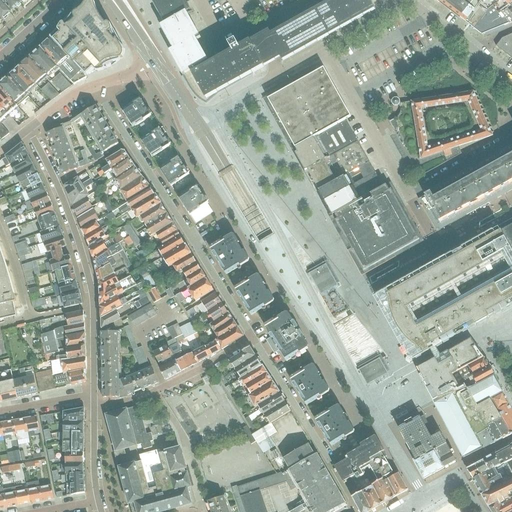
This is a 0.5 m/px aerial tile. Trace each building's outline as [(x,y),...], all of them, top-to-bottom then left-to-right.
[(0,0),(0,2),(9,12),(19,3),(15,0),(0,0)] [(191,70),(207,61),(194,38),(198,36),(185,13),(189,11),(182,0),(155,0),(167,22),(163,24),(176,47),(172,50),(185,73),(191,70)] [(269,37),(280,57),(282,61),(375,9),(375,8),(370,0),(336,0),(321,8),(272,36),(269,37)] [(449,0),(445,6),(459,17),(466,8),(472,0),(449,0)] [(472,0),(466,8),(459,17),(465,21),(481,0),(472,0)] [(481,0),(465,21),(473,28),(486,11),(489,8),(490,7),(494,5),(499,0),(481,0)] [(482,35),(509,23),(501,10),(511,2),(511,0),(499,0),(494,5),(490,7),(489,8),(486,11),(473,28),(482,35)] [(0,20),(9,12),(0,2),(0,20)] [(511,2),(501,10),(509,23),(511,22),(511,2)] [(52,37),(51,37),(87,77),(88,76),(87,75),(124,54),(91,3),(53,37),(52,37)] [(280,57),(269,37),(272,36),(270,32),(259,38),(248,44),(245,38),(241,37),(235,40),(235,39),(229,43),(232,48),(233,48),(235,52),(193,74),(191,70),(185,73),(183,74),(187,80),(186,81),(189,87),(193,92),(197,96),(201,100),(207,103),(218,93),(253,73),(252,72),(271,62),(280,57)] [(511,33),(502,38),(496,46),(511,57),(511,33)] [(51,37),(41,47),(58,66),(74,84),(87,77),(51,37)] [(47,75),(48,75),(58,66),(41,47),(30,57),(47,75)] [(37,84),(47,75),(30,57),(20,66),(37,84)] [(26,94),(37,84),(20,66),(10,76),(26,94)] [(295,147),(346,119),(351,116),(324,67),(268,98),(295,147)] [(52,80),(63,92),(72,85),(61,73),(52,80)] [(0,84),(0,85),(15,103),(26,94),(10,76),(0,84)] [(51,101),(60,94),(49,83),(41,90),(51,101)] [(0,103),(9,114),(18,106),(15,103),(0,85),(0,103)] [(458,93),(459,102),(468,101),(477,97),(474,91),(458,93)] [(442,95),(444,104),(459,102),(458,93),(442,95)] [(428,107),(444,104),(442,95),(427,98),(428,107)] [(475,115),(483,111),(477,97),(468,101),(475,115)] [(133,127),(152,115),(141,98),(122,110),(133,127)] [(421,108),(428,107),(427,98),(411,100),(411,101),(412,109),(421,108)] [(0,121),(0,122),(9,114),(0,103),(0,121)] [(88,124),(102,115),(96,105),(82,114),(85,118),(88,124)] [(415,125),(424,124),(421,108),(412,109),(415,125)] [(483,111),(475,115),(481,129),(489,126),(483,111)] [(93,133),(108,124),(102,115),(88,124),(93,133)] [(307,169),(358,140),(346,119),(295,147),(307,169)] [(0,139),(1,140),(10,133),(0,122),(0,121),(0,139)] [(64,129),(63,127),(62,124),(55,127),(56,130),(48,133),(55,153),(71,147),(64,129)] [(99,142),(114,134),(108,124),(93,133),(99,142)] [(418,141),(427,140),(424,124),(415,125),(418,141)] [(475,141),(493,135),(489,126),(481,129),(472,132),(475,141)] [(153,157),(171,145),(160,128),(142,140),(153,157)] [(458,146),(459,146),(475,141),(472,132),(455,138),(458,146)] [(106,154),(109,152),(108,150),(119,143),(114,134),(99,142),(103,149),(106,154)] [(450,149),(458,146),(455,138),(447,140),(450,149)] [(319,190),(370,161),(358,140),(307,169),(319,190)] [(420,158),(429,155),(431,155),(428,147),(427,140),(418,141),(420,158)] [(428,147),(431,155),(444,151),(441,142),(428,147)] [(10,164),(13,163),(29,155),(22,143),(6,156),(10,164)] [(511,143),(429,189),(431,192),(419,199),(437,231),(511,189),(511,143)] [(458,146),(450,149),(451,154),(445,156),(447,161),(462,153),(459,146),(458,146)] [(78,167),(76,162),(71,147),(55,153),(63,174),(78,168),(78,167)] [(112,169),(129,158),(124,150),(107,160),(109,164),(102,169),(105,173),(108,172),(112,169)] [(15,174),(29,166),(34,164),(29,155),(13,163),(10,164),(15,174)] [(171,186),(190,174),(179,157),(160,169),(171,186)] [(112,169),(118,178),(135,166),(129,158),(112,169)] [(325,200),(376,172),(370,161),(319,190),(325,200)] [(20,183),(35,175),(39,173),(34,164),(29,166),(15,174),(20,183)] [(118,178),(115,180),(113,178),(105,184),(107,186),(112,183),(113,184),(115,182),(119,189),(117,190),(118,192),(120,190),(142,176),(135,166),(118,178)] [(24,191),(25,191),(43,183),(39,173),(35,175),(20,183),(24,191)] [(348,398),(466,332),(378,175),(267,237),(261,241),(348,398)] [(127,202),(151,187),(142,176),(120,190),(127,202)] [(82,184),(78,177),(65,186),(69,195),(83,186),(85,188),(89,186),(86,182),(82,184)] [(26,201),(27,201),(30,199),(47,192),(43,183),(25,191),(24,191),(21,192),(26,201)] [(89,195),(85,188),(83,186),(69,195),(72,205),(86,197),(89,195)] [(190,215),(208,203),(208,202),(198,186),(179,198),(190,215)] [(124,214),(131,209),(155,194),(151,187),(127,202),(129,205),(122,210),(124,214)] [(34,209),(51,202),(47,192),(30,199),(34,209)] [(140,216),(161,203),(155,194),(131,209),(137,218),(140,216)] [(77,216),(92,207),(86,197),(72,205),(77,216)] [(38,219),(53,213),(55,212),(51,202),(34,209),(38,219)] [(161,203),(140,216),(153,236),(173,223),(161,203)] [(82,230),(97,221),(99,220),(93,208),(78,218),(82,230)] [(43,232),(58,226),(60,226),(55,212),(53,213),(38,219),(43,231),(43,232)] [(511,219),(500,226),(511,247),(511,219)] [(97,221),(82,230),(85,237),(101,228),(97,221)] [(160,240),(178,230),(173,223),(153,236),(154,238),(157,236),(160,240)] [(60,226),(58,226),(43,232),(43,231),(41,232),(44,242),(63,235),(60,226)] [(412,366),(433,400),(433,401),(434,401),(437,400),(440,398),(468,388),(463,379),(458,371),(484,358),(478,350),(473,337),(478,333),(505,319),(511,315),(511,247),(500,226),(499,227),(499,226),(495,229),(495,228),(371,297),(412,366)] [(101,239),(105,236),(101,228),(85,237),(87,239),(89,246),(101,239)] [(159,241),(163,247),(181,236),(178,230),(160,240),(159,241)] [(240,242),(235,234),(232,233),(224,238),(225,240),(222,241),(221,240),(210,247),(226,274),(249,260),(249,258),(244,250),(243,251),(238,243),(240,242)] [(63,252),(61,247),(67,245),(63,235),(44,242),(48,252),(52,251),(53,255),(63,252)] [(129,235),(123,238),(128,245),(133,242),(132,240),(130,236),(129,235)] [(163,257),(185,244),(181,236),(163,247),(158,249),(163,257)] [(94,259),(108,250),(101,239),(89,246),(94,259)] [(17,251),(29,247),(27,241),(15,244),(17,251)] [(108,250),(94,259),(97,272),(110,264),(107,259),(112,256),(123,249),(119,242),(108,250)] [(169,266),(173,264),(191,254),(185,244),(163,257),(169,266)] [(21,261),(24,260),(26,260),(25,255),(31,253),(29,247),(17,251),(21,261)] [(145,248),(137,251),(141,259),(151,253),(148,247),(145,248)] [(99,281),(115,273),(131,264),(123,249),(112,256),(107,259),(110,264),(97,272),(99,281)] [(64,256),(63,252),(53,255),(54,259),(50,260),(53,271),(55,271),(55,270),(73,266),(70,255),(64,256)] [(173,264),(178,274),(183,271),(197,263),(191,254),(173,264)] [(0,318),(16,315),(13,302),(16,301),(14,293),(10,278),(7,279),(6,274),(5,271),(4,272),(4,269),(4,268),(3,268),(2,265),(3,265),(3,264),(1,259),(0,257),(0,256),(0,318)] [(24,270),(34,267),(32,261),(22,265),(24,270)] [(197,263),(183,271),(187,278),(201,270),(197,263)] [(59,284),(76,280),(77,279),(73,266),(55,270),(55,271),(59,284)] [(187,278),(192,286),(206,277),(201,270),(187,278)] [(115,273),(99,281),(100,305),(117,295),(136,284),(131,276),(120,282),(115,273)] [(268,291),(263,284),(265,283),(260,275),(257,274),(235,288),(251,315),(263,308),(262,307),(265,305),(265,306),(274,301),(274,298),(269,290),(268,291)] [(192,286),(189,288),(196,301),(214,290),(206,277),(192,286)] [(62,293),(78,289),(79,289),(77,279),(76,280),(59,284),(62,293)] [(142,294),(147,291),(142,281),(137,284),(142,294)] [(155,303),(161,299),(155,287),(147,291),(155,303)] [(65,307),(83,303),(79,289),(78,289),(62,293),(65,307)] [(122,305),(140,295),(137,291),(120,300),(117,295),(100,305),(101,317),(116,309),(122,306),(122,305)] [(208,312),(222,303),(216,293),(202,302),(208,312)] [(138,308),(150,301),(147,296),(135,302),(138,308)] [(33,308),(47,304),(45,297),(32,301),(33,308)] [(208,312),(215,321),(229,312),(222,303),(208,312)] [(146,308),(151,317),(157,314),(152,305),(146,308)] [(146,320),(151,317),(146,308),(141,311),(146,320)] [(116,309),(101,317),(101,329),(121,318),(116,309)] [(68,325),(85,322),(84,310),(66,314),(68,325)] [(141,323),(146,320),(141,311),(136,314),(141,323)] [(214,331),(233,320),(229,312),(215,321),(210,324),(214,331)] [(308,348),(309,345),(289,313),(286,312),(265,325),(287,361),(308,348)] [(135,327),(141,323),(136,314),(130,318),(135,327)] [(214,331),(219,339),(238,327),(233,320),(214,331)] [(55,330),(58,340),(67,337),(85,333),(85,322),(68,325),(64,326),(55,329),(55,330)] [(186,325),(191,335),(197,333),(191,322),(186,325)] [(183,334),(180,327),(178,323),(173,326),(178,336),(183,334)] [(186,338),(191,335),(186,325),(180,327),(183,334),(186,338)] [(173,326),(168,328),(173,339),(175,338),(178,336),(173,326)] [(219,339),(217,340),(222,349),(243,336),(238,327),(219,339)] [(53,353),(60,352),(60,349),(58,340),(55,330),(43,334),(49,360),(52,360),(53,375),(87,368),(86,356),(62,359),(58,359),(54,360),(53,353)] [(119,379),(119,374),(118,331),(101,331),(103,397),(120,397),(128,395),(159,382),(153,367),(122,379),(119,379)] [(58,340),(60,349),(68,348),(86,345),(85,333),(67,337),(58,340)] [(222,349),(217,340),(201,348),(193,352),(198,363),(211,356),(222,349)] [(58,359),(62,359),(86,356),(86,345),(68,348),(68,354),(57,355),(58,359)] [(170,347),(169,345),(154,352),(159,363),(159,362),(162,368),(160,369),(165,380),(182,371),(177,360),(170,347)] [(235,369),(256,356),(254,353),(250,347),(229,360),(235,369)] [(198,363),(193,352),(183,357),(189,368),(198,363)] [(256,356),(235,369),(241,378),(262,366),(256,356)] [(182,371),(189,368),(183,357),(177,360),(182,371)] [(463,379),(489,364),(484,358),(458,371),(463,379)] [(320,373),(315,365),(312,364),(304,369),(305,370),(302,372),(301,371),(290,378),(307,405),(329,391),(330,388),(325,380),(323,381),(319,374),(320,373)] [(468,388),(473,386),(495,375),(489,364),(463,379),(468,388)] [(245,386),(267,372),(263,365),(262,366),(241,378),(239,380),(243,387),(245,386)] [(53,375),(56,389),(87,381),(87,368),(53,375)] [(18,397),(14,380),(12,371),(0,373),(0,389),(2,401),(18,397)] [(245,386),(251,395),(273,381),(267,372),(245,386)] [(26,377),(25,373),(21,374),(22,378),(24,378),(28,395),(38,392),(34,375),(26,377)] [(47,376),(50,390),(56,389),(53,375),(47,376)] [(463,457),(483,447),(477,434),(488,429),(486,425),(493,421),(501,416),(497,409),(491,399),(504,392),(495,375),(473,386),(468,388),(440,398),(437,400),(434,401),(463,457)] [(45,391),(50,390),(47,376),(42,377),(45,391)] [(40,392),(45,391),(42,377),(37,378),(40,392)] [(22,378),(14,380),(18,397),(28,395),(24,378),(22,378)] [(258,405),(279,392),(280,392),(273,381),(251,395),(249,396),(255,407),(258,405)] [(279,392),(258,405),(264,415),(285,401),(279,392)] [(497,409),(509,403),(507,399),(504,392),(491,399),(497,409)] [(270,424),(291,411),(291,410),(285,401),(264,415),(270,424)] [(501,416),(511,434),(511,433),(511,408),(509,403),(497,409),(501,416)] [(350,421),(348,422),(344,414),(345,413),(340,405),(338,405),(315,418),(332,445),(342,439),(341,438),(345,435),(346,436),(354,431),(355,429),(350,421)] [(146,434),(139,406),(106,414),(117,456),(127,454),(125,448),(142,444),(143,450),(152,447),(151,441),(153,441),(151,433),(146,434)] [(64,420),(84,421),(85,408),(64,411),(64,420)] [(26,418),(28,431),(40,429),(38,416),(26,418)] [(432,437),(420,416),(399,428),(416,459),(414,460),(424,479),(457,461),(441,432),(432,437)] [(503,438),(511,434),(501,416),(493,421),(503,438)] [(18,439),(30,437),(28,431),(26,418),(14,420),(16,434),(18,439)] [(4,436),(16,434),(14,420),(2,423),(4,436)] [(64,420),(64,430),(84,431),(84,421),(64,420)] [(486,425),(488,429),(495,442),(503,438),(493,421),(486,425)] [(251,444),(256,441),(247,425),(242,429),(251,444)] [(483,448),(495,442),(488,429),(477,434),(483,447),(483,448)] [(64,430),(63,441),(84,441),(84,431),(64,430)] [(394,472),(382,452),(385,450),(376,435),(361,444),(362,447),(347,455),(349,458),(335,466),(343,482),(355,475),(356,478),(364,474),(363,471),(370,466),(379,481),(387,476),(392,473),(394,472)] [(66,452),(84,452),(84,441),(63,441),(63,452),(66,452)] [(315,455),(309,444),(284,458),(290,469),(289,470),(281,473),(291,490),(298,486),(312,508),(313,511),(330,511),(347,503),(318,453),(315,455)] [(501,465),(511,459),(511,450),(510,446),(495,454),(501,465)] [(185,468),(180,448),(161,454),(160,450),(142,454),(144,461),(142,462),(149,489),(157,487),(158,487),(164,511),(192,503),(188,488),(191,487),(187,473),(186,474),(184,468),(185,468)] [(19,449),(13,450),(15,461),(21,460),(20,451),(19,449)] [(66,462),(84,462),(84,452),(66,452),(66,462)] [(501,465),(495,454),(484,460),(490,470),(501,465)] [(482,494),(511,478),(511,459),(501,465),(490,470),(473,478),(482,494)] [(473,478),(490,470),(484,460),(470,467),(469,470),(473,478)] [(142,462),(142,461),(120,467),(129,503),(130,503),(135,502),(138,511),(159,511),(164,511),(158,487),(157,487),(149,489),(142,462)] [(66,462),(66,473),(84,472),(84,462),(66,462)] [(66,484),(85,482),(84,472),(66,473),(66,484)] [(392,473),(387,476),(398,495),(408,490),(399,473),(394,476),(392,473)] [(387,476),(379,481),(372,485),(373,486),(383,504),(398,495),(387,476)] [(489,506),(511,494),(511,478),(482,494),(485,499),(489,506)] [(31,503),(42,501),(40,487),(38,481),(27,483),(28,490),(31,503)] [(85,482),(66,484),(67,496),(85,492),(85,482)] [(367,489),(362,491),(373,509),(383,504),(373,486),(372,486),(370,483),(365,486),(367,489)] [(54,498),(52,485),(40,487),(42,501),(54,498)] [(16,487),(4,489),(5,494),(7,507),(19,505),(16,488),(16,487)] [(22,491),(22,487),(16,488),(19,505),(31,503),(28,490),(22,491)] [(258,491),(242,497),(243,501),(244,505),(246,509),(246,511),(264,511),(263,508),(258,491)] [(362,491),(352,497),(360,511),(368,511),(373,509),(362,491)] [(511,494),(489,506),(493,511),(508,511),(511,510),(511,494)] [(212,511),(228,506),(224,496),(208,501),(212,511)]
